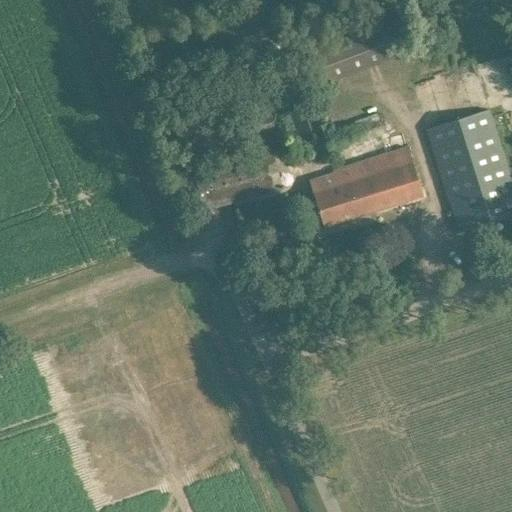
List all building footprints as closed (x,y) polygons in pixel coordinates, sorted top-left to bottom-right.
[(303,40),(320,85),(396,57),(379,12),(303,40)] [(282,57),(269,60),(272,73),(285,70),(282,57)] [(173,128),(183,165),(278,140),(268,103),(173,128)] [(428,129),(460,232),(511,215),(511,185),(488,110),(428,129)] [(323,135),(332,154),(386,134),(379,112),(335,129),(331,121),(320,125),(323,135)] [(310,180),(324,227),(423,196),(408,148),(334,171),(334,173),(310,180)] [(257,155),(213,166),(194,171),(204,210),(283,189),(284,188),(284,186),(282,186),(277,167),(273,151),(257,155)]
